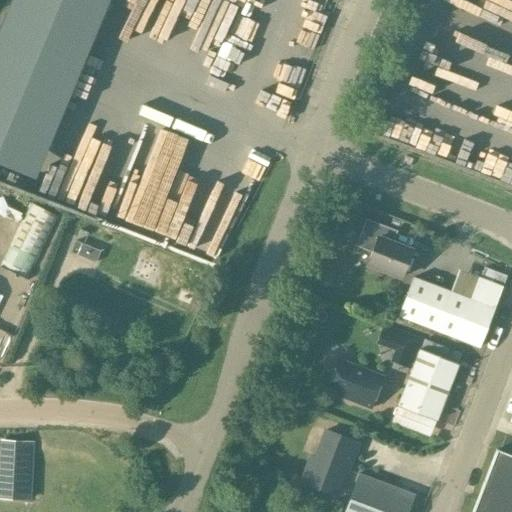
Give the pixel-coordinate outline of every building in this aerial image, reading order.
[(0,163),(34,177),(106,0),(9,0),(0,22),(0,163)] [(28,280),(58,216),(30,203),(0,266),(28,280)] [(401,277),(412,249),(387,240),(392,228),(366,218),(357,242),(365,245),(364,249),(372,252),(367,264),(401,277)] [(96,263),(101,251),(75,240),(70,252),(96,263)] [(398,315),(456,337),(479,347),(503,286),(479,277),(471,299),(413,277),(398,315)] [(420,338),(402,331),(395,350),(390,361),(408,368),(420,338)] [(436,420),(458,363),(420,349),(398,406),(436,420)] [(371,407),(383,377),(339,360),(327,390),(371,407)] [(347,471),(358,443),(325,430),(315,457),(311,456),(301,481),(334,494),(343,469),(347,471)] [(0,497),(28,499),(31,443),(2,441),(0,489),(0,497)] [(511,511),(511,455),(497,449),(472,511),(511,511)] [(408,511),(415,495),(359,473),(344,511),(408,511)] [(342,511),(344,506),(336,503),(332,511),(342,511)]
